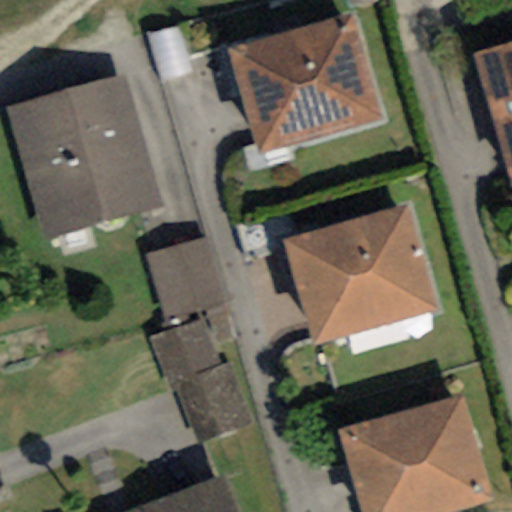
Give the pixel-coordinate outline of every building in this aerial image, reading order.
[(227,60),(258,163),(380,127),(349,23),(227,60)] [(509,195),(511,194),(511,50),(471,63),(509,195)] [(123,82),(7,116),(44,246),(161,213),(123,82)] [(281,249),(312,354),(438,318),(407,212),(281,249)] [(206,242),(145,259),(164,323),(224,306),(206,242)] [(204,324),(152,343),(170,395),(176,393),(196,449),(255,428),(232,364),(220,369),(204,324)] [(337,441),(357,511),(480,511),(492,509),(462,405),(337,441)] [(233,511),(223,482),(140,511),(233,511)]
